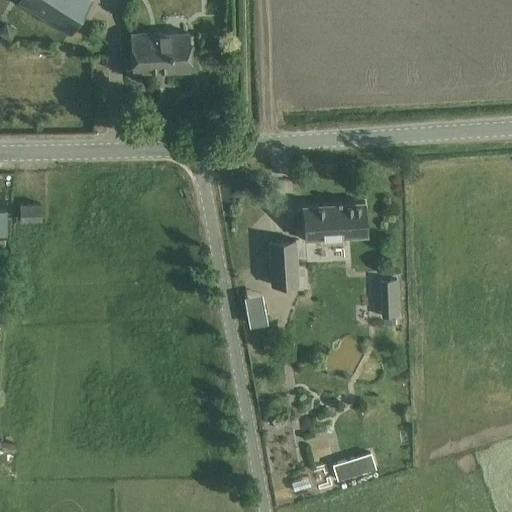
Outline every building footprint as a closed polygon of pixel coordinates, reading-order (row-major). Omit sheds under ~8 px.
[(89,0),(20,0),(19,2),(70,35),(90,0),(89,0)] [(151,34),(152,32),(130,33),(132,71),(169,69),(169,71),(191,70),(189,32),(151,34)] [(338,203),(303,205),(305,240),(367,236),(365,201),(341,203),(341,200),(338,200),(338,203)] [(19,204),(20,219),(41,218),(40,204),(19,204)] [(269,241),(272,285),(298,283),(295,239),(269,241)] [(289,320),(308,321),(309,307),(290,306),(289,320)]
